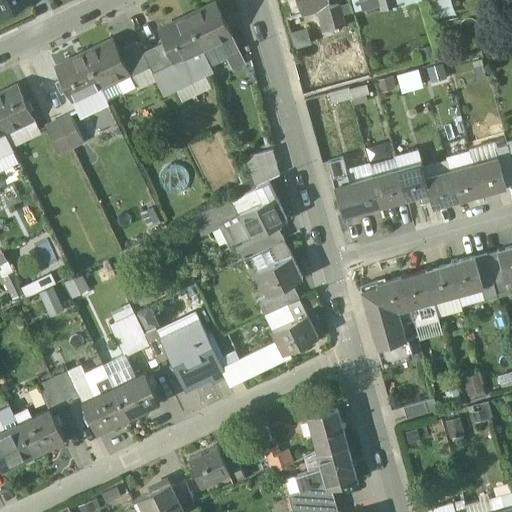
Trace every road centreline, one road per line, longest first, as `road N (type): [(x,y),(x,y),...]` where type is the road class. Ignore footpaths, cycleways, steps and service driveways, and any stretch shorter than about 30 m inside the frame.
road 1 (residential): [(32,511),(353,351)]
road 2 (residential): [(256,0),(330,267)]
road 3 (residential): [(330,267),(511,215)]
road 4 (residential): [(353,351),(399,511)]
road 5 (residential): [(0,55),(114,0)]
